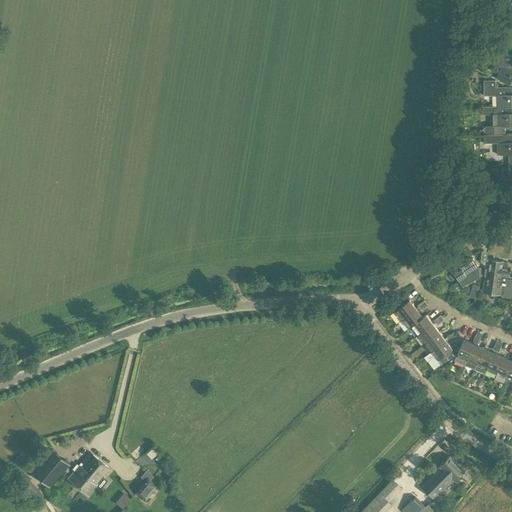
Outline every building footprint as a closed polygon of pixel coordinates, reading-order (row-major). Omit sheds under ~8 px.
[(510,24),(508,25),(507,25),(503,26),(503,28),(505,32),(511,30),(510,24)] [(511,66),(511,56),(492,48),(486,61),(503,68),(498,79),(511,84),(511,71),(510,70),(511,66)] [(496,88),(496,80),(484,81),(484,96),(499,95),(499,106),(505,106),(511,106),(511,94),(506,94),(506,87),(496,88)] [(499,106),(482,107),(482,115),(497,115),(497,126),(486,126),(483,130),(486,133),(503,133),(503,125),(511,125),(511,113),(505,114),(505,106),(499,106)] [(500,154),(509,154),(509,178),(511,177),(511,141),(507,142),(507,134),(485,135),(485,143),(500,143),(500,154)] [(463,285),(481,275),(480,268),(478,267),(473,258),(471,258),(460,265),(462,269),(455,273),(463,285)] [(507,269),(507,262),(503,262),(503,261),(490,259),(489,262),(486,262),(486,266),(494,267),(494,274),(509,276),(510,269),(507,269)] [(484,283),(483,292),(504,295),(504,297),(511,298),(511,277),(509,277),(509,276),(494,274),(494,267),(486,266),(484,283)] [(402,319),(416,308),(409,300),(410,299),(406,294),(396,302),(400,307),(395,311),(402,319)] [(409,328),(412,326),(411,325),(422,317),(416,308),(402,319),(409,328)] [(418,334),(432,323),(425,315),(422,317),(411,325),(412,326),(418,334)] [(425,343),(439,332),(432,323),(418,334),(425,343)] [(431,351),(445,341),(439,332),(425,343),(431,351)] [(445,341),(431,351),(438,360),(439,360),(442,364),(448,359),(449,360),(455,355),(451,350),(452,349),(448,344),(454,339),(450,335),(447,337),(448,339),(445,341)] [(474,344),(465,365),(474,369),(483,349),(477,346),(480,339),(475,337),(473,341),(475,342),(474,344)] [(465,365),(474,344),(463,340),(456,356),(454,360),(465,365)] [(486,369),(493,353),(483,349),(474,369),(484,374),(486,369)] [(496,374),(503,357),(493,353),(486,369),(496,374)] [(506,378),(511,363),(511,361),(503,357),(496,374),(506,378)] [(155,445),(147,453),(152,459),(161,451),(155,445)] [(49,488),(69,465),(51,450),(31,473),(49,488)] [(88,496),(96,486),(110,469),(89,452),(67,478),(88,496)] [(453,481),(463,470),(449,455),(438,466),(439,467),(419,486),(432,499),(452,480),(453,481)] [(144,500),(156,485),(149,479),(152,476),(145,470),(139,477),(144,481),(135,492),(144,500)] [(31,496),(38,489),(29,479),(21,487),(31,496)] [(383,511),(391,504),(388,501),(401,488),(391,479),(378,493),(359,511),(383,511)] [(124,492),(116,501),(124,508),(132,498),(124,492)] [(424,506),(415,496),(401,510),(402,511),(431,511),(433,510),(427,504),(424,506)]
